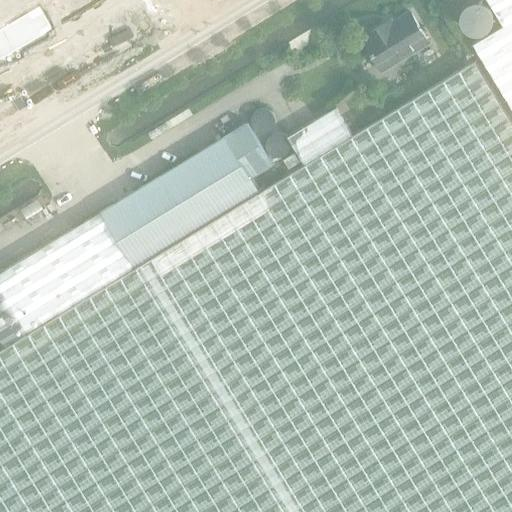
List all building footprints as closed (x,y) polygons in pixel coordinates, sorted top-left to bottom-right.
[(0,0),(0,33),(28,17),(40,37),(102,0),(0,0)] [(511,0),(489,0),(504,24),(511,18),(511,0)] [(385,67),(428,41),(410,11),(393,21),(392,17),(365,35),(366,38),(363,39),(372,55),(377,53),(385,67)] [(304,163),(259,191),(5,346),(0,349),(0,511),(511,511),(511,120),(475,60),(351,135),(335,108),(288,136),(304,163)] [(511,63),(500,71),(511,90),(511,63)] [(0,272),(0,337),(5,346),(259,191),(250,176),(272,162),(247,121),(0,272)] [(286,168),(298,162),(294,155),(282,161),(286,168)]
